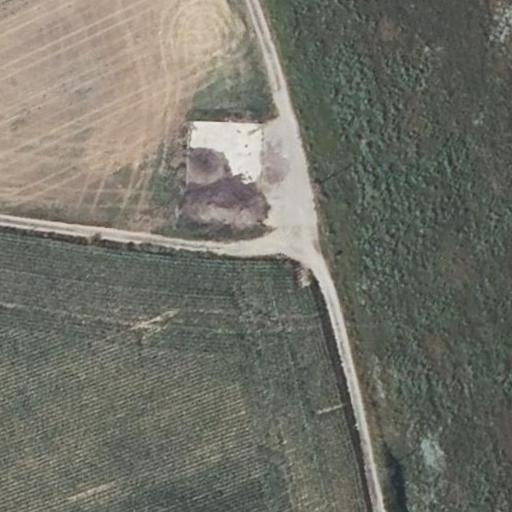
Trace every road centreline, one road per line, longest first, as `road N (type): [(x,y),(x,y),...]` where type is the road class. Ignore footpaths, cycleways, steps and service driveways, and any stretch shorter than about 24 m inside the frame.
road 1 (track): [(249,0),(326,268),(383,511)]
road 2 (track): [(326,268),(0,220)]
